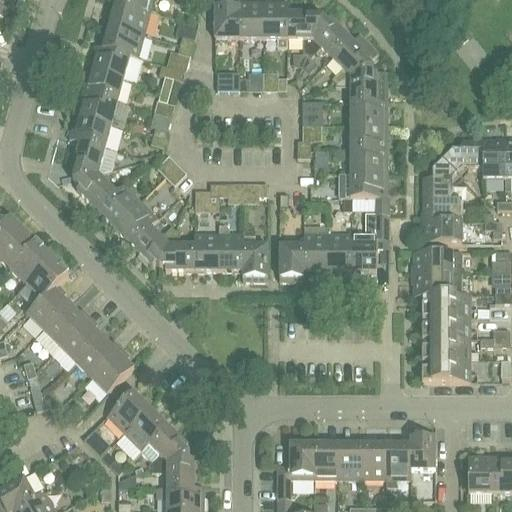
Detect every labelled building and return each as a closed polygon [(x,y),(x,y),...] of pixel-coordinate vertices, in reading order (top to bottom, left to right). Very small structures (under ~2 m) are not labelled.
[(117,0),(116,7),(150,16),(153,0),(117,0)] [(116,7),(109,30),(143,39),(150,16),(116,7)] [(214,7),(214,43),(240,43),(240,7),(214,7)] [(240,43),(263,43),(263,7),(240,7),(240,43)] [(287,52),(287,44),(287,18),(288,18),(288,7),(263,7),(263,43),(277,43),(277,52),(287,52)] [(307,59),(308,59),(323,22),(317,21),(317,18),(288,18),(287,18),(287,44),(302,44),(302,59),(307,59)] [(321,51),(332,63),(351,44),(329,23),(327,25),(323,22),(308,59),(311,62),(321,51)] [(109,30),(103,52),(129,60),(137,62),(143,39),(109,30)] [(192,53),(195,44),(182,41),(180,49),(192,53)] [(364,43),(357,51),(351,44),(332,63),(342,73),(332,84),(335,87),(373,72),(368,67),(378,57),(364,43)] [(190,61),(192,53),(180,49),(178,57),(190,61)] [(95,50),(88,74),(123,83),(129,60),(103,52),(95,50)] [(350,92),(350,106),(376,107),(376,106),(387,106),(387,77),(373,77),(373,72),(335,87),(335,92),(350,92)] [(88,74),(82,97),(117,107),(123,83),(88,74)] [(170,96),(173,83),(164,81),(161,94),(170,96)] [(231,83),(231,95),(240,95),(240,83),(231,83)] [(240,95),(248,95),(248,83),(240,83),(240,95)] [(287,95),(287,88),(287,83),(278,83),(278,95),(287,95)] [(167,107),(170,96),(161,94),(158,105),(167,107)] [(82,97),(76,120),(111,130),(117,107),(82,97)] [(350,106),(350,130),(387,130),(387,106),(376,106),(376,107),(350,106)] [(302,107),(302,123),(315,123),(315,107),(302,107)] [(69,144),(80,147),(80,146),(104,153),(111,130),(76,120),(69,144)] [(350,130),(350,154),(387,155),(387,130),(350,130)] [(166,145),(168,136),(156,133),(153,141),(166,145)] [(164,153),(166,145),(153,141),(151,149),(164,153)] [(462,174),(483,173),(483,174),(483,145),(461,145),(461,154),(453,154),(442,164),(457,178),(462,174)] [(483,183),(505,183),(505,145),(483,145),(483,174),(483,173),(483,183)] [(73,185),(98,177),(104,153),(80,146),(80,147),(72,175),(76,176),(73,185)] [(297,163),(303,163),(310,163),(310,154),(297,153),(297,163)] [(350,154),(350,177),(387,178),(387,155),(350,154)] [(168,161),(163,167),(171,175),(177,169),(168,161)] [(423,182),(423,205),(452,205),(452,183),(457,178),(442,164),(432,175),(432,182),(423,182)] [(156,173),(165,181),(171,175),(163,167),(156,173)] [(186,179),(186,178),(177,169),(171,175),(180,185),(186,179)] [(174,191),(177,188),(180,185),(171,175),(165,181),(174,191)] [(77,193),(99,215),(116,197),(116,196),(98,178),(98,177),(73,185),(79,191),(77,193)] [(350,203),(352,203),(377,203),(377,219),(389,219),(389,202),(387,202),(387,178),(350,177),(350,203)] [(218,188),(210,188),(210,201),(218,201),(218,188)] [(227,188),(218,188),(218,201),(227,202),(227,188)] [(99,215),(115,232),(141,206),(123,189),(116,196),(116,197),(99,215)] [(259,201),(268,201),(268,189),(259,189),(259,201)] [(279,212),(288,212),(288,199),(279,199),(279,212)] [(352,217),(352,203),(350,203),(343,203),(343,217),(352,217)] [(423,205),(423,226),(461,226),(461,204),(452,205),(423,205)] [(115,232),(133,249),(151,230),(158,223),(141,206),(115,232)] [(497,215),(505,215),(505,207),(497,206),(497,215)] [(317,217),(317,208),(303,208),(303,217),(317,217)] [(0,250),(20,230),(10,220),(11,218),(0,214),(0,250)] [(485,233),(493,233),(494,233),(494,227),(493,218),(485,218),(485,233)] [(389,252),(389,221),(389,219),(377,219),(377,239),(352,239),(352,276),(377,276),(377,252),(389,252)] [(423,249),(462,249),(461,226),(423,226),(423,249)] [(494,227),(494,233),(493,233),(493,244),(502,244),(501,227),(494,227)] [(0,250),(0,262),(10,272),(36,246),(20,230),(0,250)] [(160,270),(169,248),(168,248),(151,230),(133,249),(153,269),(156,267),(160,270)] [(219,275),(243,275),(242,248),(243,248),(243,240),(229,240),(229,232),(226,230),(219,230),(219,240),(219,275)] [(268,285),(268,248),(255,248),(255,234),(243,234),(243,240),(243,248),(242,248),(243,275),(242,285),(268,285)] [(304,239),(304,249),(304,276),(305,276),(328,276),(328,239),(304,239)] [(352,239),(328,239),(328,276),(352,276),(352,239)] [(193,240),(193,248),(194,248),(194,275),(219,275),(219,240),(193,240)] [(10,272),(26,288),(55,259),(47,251),(44,254),(36,246),(10,272)] [(193,248),(169,248),(160,270),(166,270),(166,275),(194,275),(194,248),(193,248)] [(280,286),(305,286),(305,276),(304,276),(304,249),(280,249),(280,286)] [(462,255),(413,255),(413,278),(462,278),(462,255)] [(511,256),(502,256),(496,256),(496,265),(511,264),(511,256)] [(26,288),(41,303),(57,288),(58,290),(68,279),(59,270),(63,267),(55,259),(26,288)] [(511,265),(501,265),(500,288),(511,287),(511,265)] [(413,301),(422,301),(422,300),(453,299),(470,299),(470,297),(462,297),(462,278),(413,278),(413,301)] [(65,296),(58,290),(57,288),(41,303),(27,318),(43,334),(69,308),(61,300),(65,296)] [(511,298),(511,290),(495,290),(495,299),(511,298)] [(511,307),(511,298),(495,299),(495,308),(511,307)] [(422,300),(422,301),(422,321),(470,321),(470,299),(453,299),(422,300)] [(43,334),(59,350),(89,320),(81,312),(77,316),(69,308),(43,334)] [(0,330),(3,334),(9,327),(0,317),(0,330)] [(59,350),(76,366),(102,340),(94,332),(97,329),(89,320),(59,350)] [(422,321),(422,343),(471,343),(470,321),(422,321)] [(510,335),(493,334),(493,343),(510,343),(510,335)] [(76,366),(92,382),(121,353),(113,345),(110,348),(102,340),(76,366)] [(422,343),(422,364),(471,364),(471,343),(422,343)] [(510,352),(510,343),(493,343),(480,343),(480,351),(510,352)] [(0,345),(0,361),(8,359),(4,344),(0,345)] [(108,398),(134,372),(126,364),(129,361),(121,353),(92,382),(108,398)] [(422,387),(444,387),(471,387),(471,364),(422,364),(422,387)] [(501,381),(510,381),(510,365),(501,365),(501,381)] [(33,366),(24,368),(28,383),(37,381),(33,366)] [(31,392),(35,407),(43,405),(39,390),(31,392)] [(134,395),(108,420),(125,438),(151,412),(134,395)] [(37,416),(52,412),(50,404),(43,405),(35,407),(37,416)] [(77,430),(83,423),(72,412),(66,419),(77,430)] [(142,455),(150,448),(168,430),(151,412),(125,438),(142,455)] [(149,469),(151,472),(189,458),(189,457),(185,451),(188,449),(168,430),(150,448),(160,458),(149,469)] [(84,444),(96,455),(101,460),(107,454),(102,449),(101,450),(96,444),(99,441),(93,435),(84,444)] [(435,474),(435,438),(410,438),(410,448),(411,448),(410,474),(411,474),(435,474)] [(278,469),(278,503),(290,503),(290,484),(314,484),(314,447),(290,447),(290,469),(278,469)] [(314,484),(338,484),(339,447),(314,447),(314,484)] [(338,484),(362,484),(362,456),(362,448),(339,447),(338,484)] [(411,448),(410,448),(386,448),(386,456),(386,492),(397,492),(397,484),(411,484),(411,474),(410,474),(411,448)] [(78,450),(67,456),(71,464),(83,457),(78,450)] [(362,492),(386,492),(386,456),(362,456),(362,484),(362,492)] [(168,477),(168,491),(193,491),(193,463),(189,463),(189,458),(151,472),(152,472),(152,477),(168,477)] [(107,466),(119,478),(119,479),(125,472),(116,463),(117,463),(113,460),(107,466)] [(493,497),(511,496),(511,460),(493,461),(493,497)] [(468,497),(493,497),(493,461),(469,461),(468,497)] [(97,481),(102,475),(94,466),(88,472),(97,481)] [(35,475),(16,486),(0,495),(0,511),(19,511),(37,503),(36,502),(44,497),(41,491),(42,487),(35,475)] [(118,493),(136,493),(136,478),(118,485),(118,493)] [(203,511),(204,492),(193,491),(168,491),(156,491),(157,504),(168,504),(167,511),(203,511)] [(101,505),(110,505),(110,493),(101,492),(101,505)] [(19,511),(53,511),(45,497),(44,497),(36,502),(37,503),(19,511)] [(278,503),(277,511),(290,511),(290,503),(278,503)]
